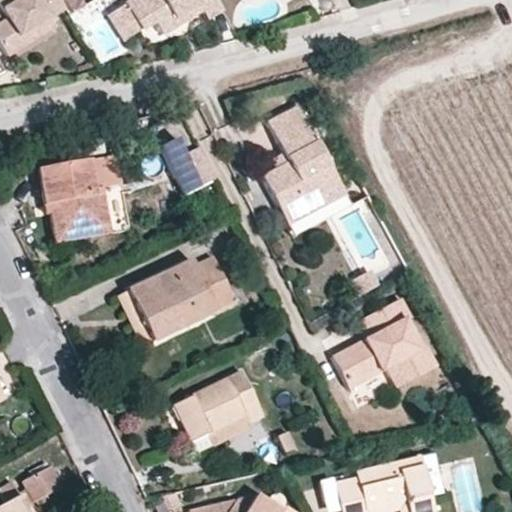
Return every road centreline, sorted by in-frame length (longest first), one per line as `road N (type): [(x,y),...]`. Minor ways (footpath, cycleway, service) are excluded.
road 1 (residential): [(0,124),(459,0)]
road 2 (unknown): [(312,352),(192,126),(176,78)]
road 3 (residential): [(0,258),(125,511)]
